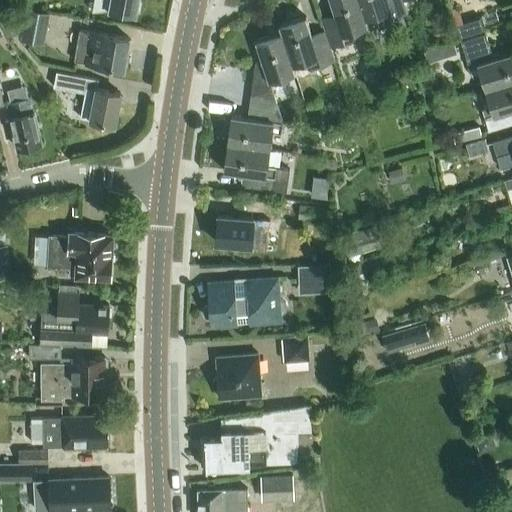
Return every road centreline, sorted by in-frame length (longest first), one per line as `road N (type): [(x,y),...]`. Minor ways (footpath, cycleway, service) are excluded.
road 1 (tertiary): [(162,511),(160,298),(172,182)]
road 2 (tertiary): [(172,182),(200,0)]
road 3 (residential): [(0,194),(59,179),(172,182)]
